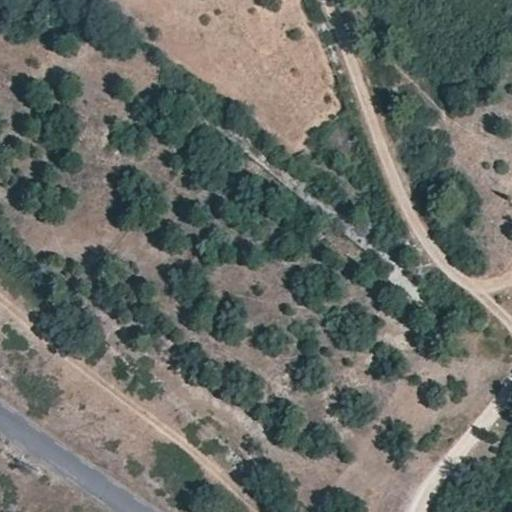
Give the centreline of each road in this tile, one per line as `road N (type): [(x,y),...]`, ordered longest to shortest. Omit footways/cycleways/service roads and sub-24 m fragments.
road 1 (track): [(511,326),(408,219),(325,0)]
road 2 (tertiary): [(0,418),(132,511)]
road 3 (track): [(511,385),(420,511)]
